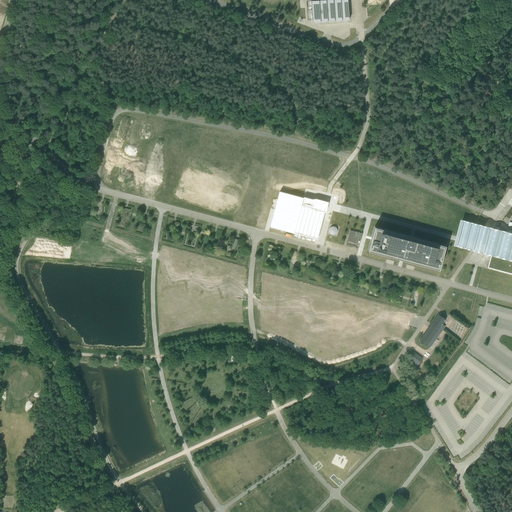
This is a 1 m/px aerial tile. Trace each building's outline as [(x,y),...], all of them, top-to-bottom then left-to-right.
[(311,15),(312,15),(313,23),(349,20),(347,0),(327,0),(311,1),(312,12),(311,12),(311,15)] [(302,207),(304,199),(281,193),(272,227),(317,239),(325,213),(302,207)] [(304,199),(302,207),(325,213),(328,204),(316,201),(312,201),(304,199)] [(411,238),(403,234),(375,227),(368,251),(396,258),(401,259),(411,260),(439,268),(444,247),(416,240),(411,238)] [(511,233),(493,229),(486,255),(492,256),(489,268),(511,273),(511,233)] [(362,234),(350,230),(347,241),(357,244),(358,240),(361,240),(362,234)] [(442,324),(445,319),(439,315),(419,341),(429,348),(445,326),(442,324)] [(422,359),(412,352),(407,360),(416,367),(422,359)]
